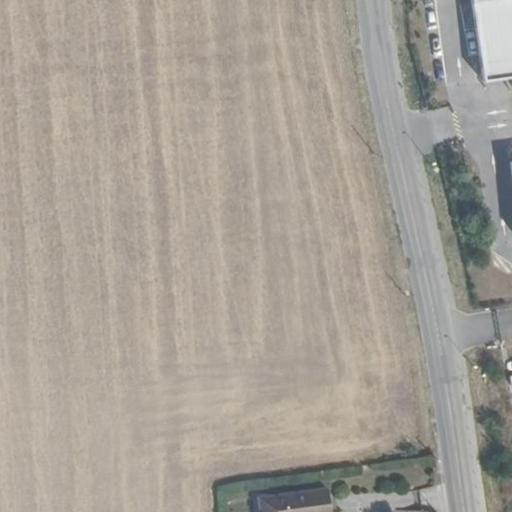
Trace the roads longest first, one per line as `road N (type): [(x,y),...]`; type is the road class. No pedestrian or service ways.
road 1 (tertiary): [(372,0),(439,335),(464,511)]
road 2 (unknown): [(480,108),(495,212),(511,234)]
